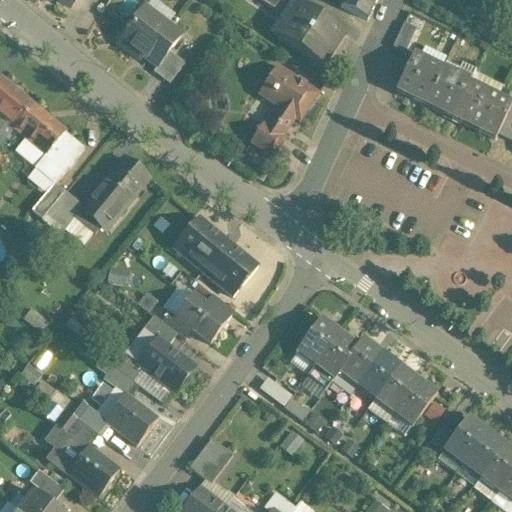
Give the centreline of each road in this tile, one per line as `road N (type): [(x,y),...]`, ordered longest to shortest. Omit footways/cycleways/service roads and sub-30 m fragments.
road 1 (tertiary): [(7,0),(287,232)]
road 2 (residential): [(319,255),(135,511)]
road 3 (tertiary): [(319,255),(511,396)]
road 4 (residential): [(511,184),(349,105)]
road 5 (residential): [(287,232),(349,105)]
